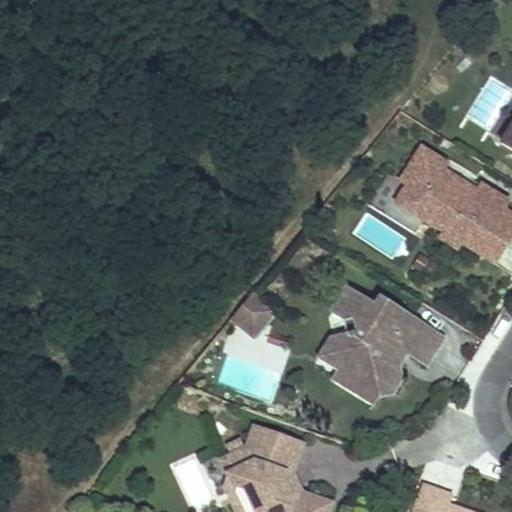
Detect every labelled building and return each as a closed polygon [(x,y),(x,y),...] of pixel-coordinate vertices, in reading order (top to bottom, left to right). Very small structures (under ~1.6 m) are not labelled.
[(511,127),(502,144),(511,150),(511,127)] [(473,201),(437,179),(441,173),(446,166),(421,150),(401,183),(407,187),(396,205),(423,221),(444,234),(440,240),(456,250),(460,244),(494,265),(511,235),(511,216),(502,211),(507,203),(481,188),(477,195),(473,201)] [(477,195),(441,173),(437,179),(473,201),(477,195)] [(346,333),(330,337),(339,370),(353,367),(376,381),(377,387),(382,390),(388,394),(394,392),(402,380),(399,367),(395,354),(399,347),(408,352),(426,363),(442,338),(379,299),(374,307),(346,290),(332,313),(343,320),(346,333)] [(276,311),(253,292),(241,307),(264,326),(276,311)] [(253,339),(264,326),(241,307),(230,320),(253,339)] [(376,381),(353,367),(339,370),(330,337),(317,357),(379,396),(382,390),(377,387),(376,381)] [(408,352),(399,347),(395,354),(399,367),(408,352)] [(282,479),(295,443),(253,429),(247,449),(244,450),(240,441),(226,448),(231,457),(220,462),(232,486),(244,489),(255,511),(328,511),(331,504),(303,495),(293,500),(282,479)] [(303,495),(292,474),(302,446),(295,443),(282,479),(293,500),(303,495)] [(255,511),(244,489),(232,486),(225,489),(236,511),(255,511)] [(447,511),(450,507),(453,498),(424,488),(414,511),(447,511)]
